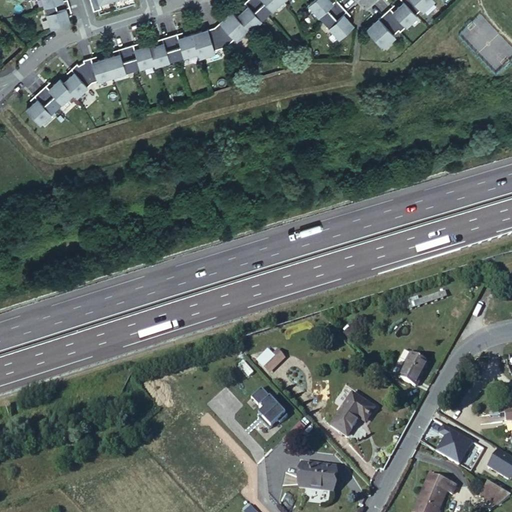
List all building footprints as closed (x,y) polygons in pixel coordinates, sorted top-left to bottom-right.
[(44,7),(51,28),(69,22),(65,9),(70,7),(67,0),(65,0),(63,1),(44,7)] [(89,0),(93,10),(101,8),(99,4),(112,0),(89,0)] [(247,6),(237,16),(248,28),(249,30),(266,14),(252,0),(246,0),(244,3),(247,6)] [(252,0),(266,14),(281,0),(252,0)] [(313,0),(309,4),(325,21),(342,4),(337,0),(335,0),(333,2),(330,0),(313,0)] [(402,0),(405,3),(416,15),(421,10),(422,12),(434,0),(402,0)] [(391,8),(385,14),(400,30),(401,31),(417,16),(416,15),(405,3),(394,12),(391,8)] [(347,10),(342,4),(325,21),(340,37),(354,24),(344,14),(347,10)] [(220,22),(215,27),(225,46),(234,38),(236,40),(248,28),(237,16),(232,11),(224,18),(225,20),(221,23),(220,22)] [(375,23),(368,30),(384,47),(396,36),(395,34),(400,30),(385,14),(379,20),(380,21),(377,25),(375,23)] [(203,30),(192,33),(198,51),(199,56),(214,52),(214,49),(225,46),(215,27),(207,29),(208,31),(203,32),(203,30)] [(177,33),(169,36),(176,58),(198,51),(192,33),(178,38),(177,33)] [(153,62),(154,65),(176,58),(169,36),(161,38),(163,43),(149,47),(153,62)] [(125,47),(132,69),(153,62),(149,47),(148,45),(134,49),(133,44),(125,47)] [(119,54),(105,58),(111,75),(132,69),(125,47),(118,49),(119,54)] [(81,64),(91,82),(111,75),(105,58),(92,62),(90,57),(82,60),(83,62),(81,64)] [(74,72),(63,82),(72,93),(76,96),(91,82),(81,64),(78,65),(76,63),(70,69),(74,72)] [(45,85),(40,90),(56,108),(72,93),(63,82),(60,79),(49,89),(45,85)] [(26,109),(39,123),(56,108),(40,90),(34,96),(37,99),(26,109)] [(414,304),(415,309),(447,298),(445,293),(414,304)] [(352,325),(345,331),(350,336),(357,330),(352,325)] [(277,351),(271,356),(277,362),(282,357),(277,351)] [(396,364),(402,368),(410,354),(404,351),(396,364)] [(410,353),(410,354),(402,368),(397,377),(417,388),(430,364),(410,353)] [(271,356),(266,361),(272,367),(277,362),(271,356)] [(264,360),(261,363),(270,373),(274,370),(272,367),(266,361),(264,360)] [(348,437),(360,418),(369,405),(352,393),(352,394),(346,390),(340,399),(346,403),(331,425),(348,437)] [(291,418),(266,391),(257,399),(268,411),(263,416),(268,420),(266,422),(274,430),(283,422),(285,424),(291,418)] [(374,408),(369,405),(360,418),(366,421),(374,408)] [(443,425),(438,433),(445,437),(436,451),(458,465),(472,442),(443,425)] [(229,447),(224,453),(209,438),(200,448),(224,470),(238,455),(229,447)] [(511,458),(497,449),(487,465),(509,479),(511,474),(511,458)] [(300,464),(298,484),(332,489),(335,469),(300,464)] [(458,486),(429,474),(412,511),(439,511),(447,494),(454,497),(458,486)] [(298,484),(297,488),(332,493),(332,489),(298,484)] [(509,496),(489,484),(481,497),(496,506),(509,496)] [(254,511),(245,502),(240,507),(245,511),(254,511)]
